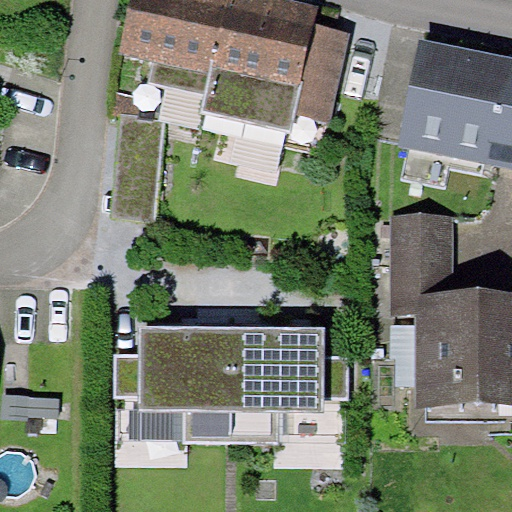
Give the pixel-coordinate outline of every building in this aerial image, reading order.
[(318,11),(266,0),(138,0),(124,65),(158,72),(155,86),(209,98),(202,131),(288,149),(294,124),(331,132),(351,38),(314,31),(318,11)] [(511,66),(413,44),(394,150),(511,176),(511,66)] [(143,100),(117,95),(112,116),(138,122),(143,100)] [(164,124),(119,121),(114,224),(158,226),(160,190),(171,191),(173,164),(162,164),(164,124)] [(453,225),(389,224),(388,330),(405,330),(404,425),(511,426),(511,303),(452,302),(453,225)] [(323,328),(140,325),(139,355),(116,354),(115,398),(139,398),(139,407),(177,408),(177,439),(278,441),(279,412),(323,412),(323,398),(350,399),(350,355),(323,355),(323,328)]
